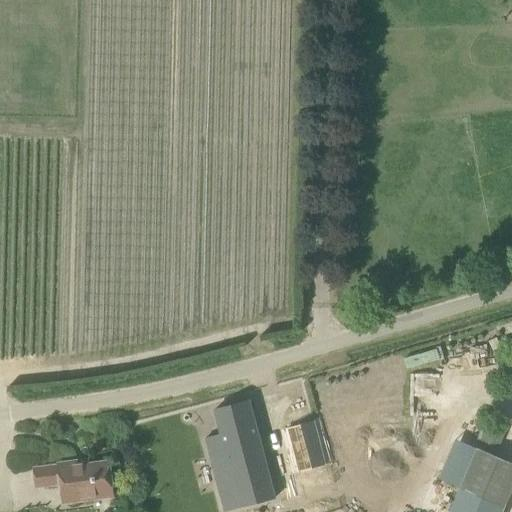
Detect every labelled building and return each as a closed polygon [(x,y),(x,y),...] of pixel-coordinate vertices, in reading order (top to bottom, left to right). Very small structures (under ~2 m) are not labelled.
[(16,0),(14,104),(52,105),(54,0),(16,0)] [(224,511),(275,498),(249,401),(214,410),(221,434),(206,438),(224,511)] [(317,432),(315,421),(288,429),(300,472),(327,465),(317,432)] [(483,441),(501,448),(508,431),(490,423),(483,441)] [(460,489),(504,508),(511,490),(511,462),(478,448),(460,489)] [(62,505),(114,498),(109,461),(89,464),(89,460),(58,464),(59,465),(34,469),(37,487),(60,484),(62,505)] [(322,471),(301,478),(309,502),(329,496),(322,471)]
